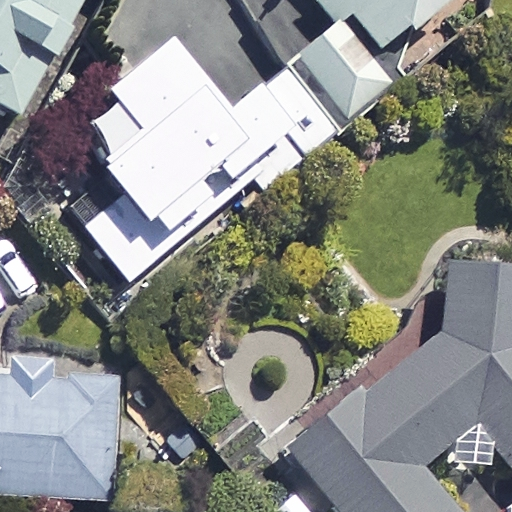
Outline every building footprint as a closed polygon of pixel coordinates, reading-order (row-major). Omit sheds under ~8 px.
[(0,0),(0,111),(5,114),(68,0),(0,0)] [(423,0),(306,0),(323,20),(334,11),(364,48),(423,0)] [(380,81),(326,18),(284,55),(338,117),(380,81)] [(86,101),(59,123),(84,154),(71,165),(98,198),(68,222),(117,284),(321,120),(277,65),(247,90),(235,76),(208,98),(151,27),(76,88),(86,101)] [(511,262),(431,262),(415,323),(271,444),(328,511),(448,511),(407,462),(458,419),(511,483),(511,262)] [(105,375),(0,368),(0,492),(99,498),(105,375)]
